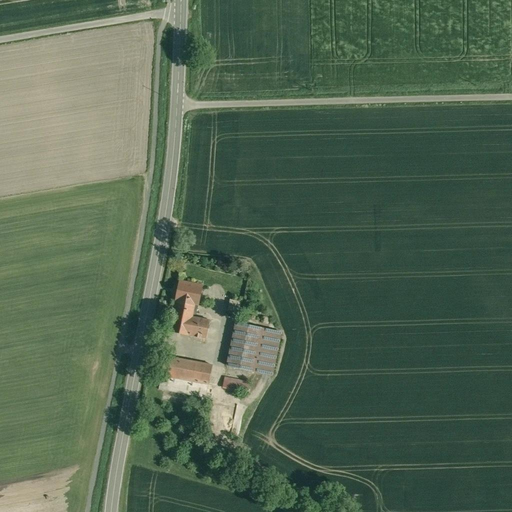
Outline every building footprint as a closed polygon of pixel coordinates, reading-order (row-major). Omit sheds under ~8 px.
[(202,286),(179,281),(175,301),(176,301),(170,332),(188,336),(188,335),(206,339),(210,320),(193,317),(193,314),(196,315),(202,286)] [(241,302),(230,299),(227,311),(239,313),(241,302)] [(261,328),(236,323),(227,366),(252,371),(261,328)] [(281,332),(261,328),(252,371),(272,375),(281,332)] [(213,365),(165,356),(161,376),(209,385),(213,365)] [(209,385),(161,376),(159,388),(206,397),(209,385)] [(241,381),(225,378),(223,388),(239,391),(240,389),(241,381)] [(250,383),(241,381),(240,389),(248,391),(250,383)]
